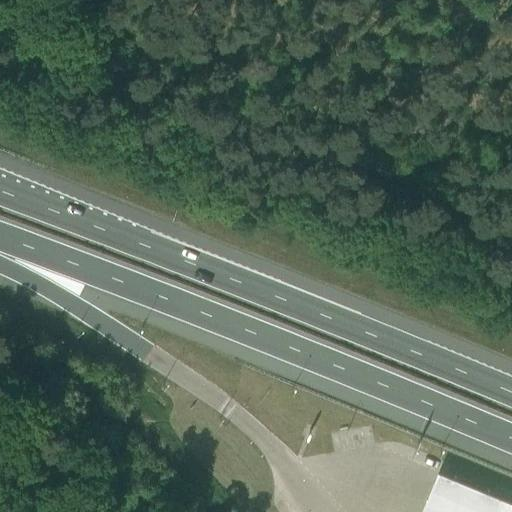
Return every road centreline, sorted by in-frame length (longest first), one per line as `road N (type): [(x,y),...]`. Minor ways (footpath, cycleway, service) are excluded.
road 1 (motorway): [(511,393),(0,192)]
road 2 (motorway): [(0,236),(511,433)]
road 3 (motorway): [(0,249),(151,355)]
